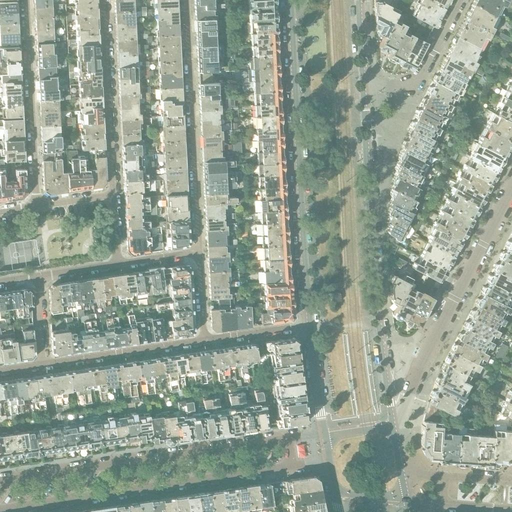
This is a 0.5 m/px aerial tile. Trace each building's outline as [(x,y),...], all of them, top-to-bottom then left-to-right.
[(33,0),(34,9),(45,9),(45,6),(62,6),(62,5),(51,5),(51,2),(54,2),(53,0),(33,0)] [(96,3),(95,0),(74,0),(75,9),(84,8),(84,6),(86,5),(86,4),(96,3)] [(113,0),(114,12),(134,11),(133,1),(132,0),(126,0),(113,0)] [(176,9),(175,0),(154,0),(155,10),(176,9)] [(193,0),(194,6),(202,5),(203,10),(213,10),(212,0),(193,0)] [(247,0),(248,10),(274,9),(274,4),(274,3),(273,0),(247,0)] [(392,22),(392,23),(398,12),(389,8),(393,0),(372,0),(374,23),(375,24),(374,25),(374,29),(377,30),(376,31),(377,34),(383,37),(392,22)] [(431,0),(429,5),(422,1),(413,18),(417,19),(417,20),(428,25),(433,27),(444,6),(432,0),(431,0)] [(474,0),(472,4),(496,17),(502,6),(503,7),(506,0),(474,0)] [(0,13),(16,13),(16,3),(0,3),(0,13)] [(75,9),(76,20),(97,19),(96,5),(96,3),(86,4),(86,5),(84,6),(84,8),(75,9)] [(455,37),(480,49),(485,39),(486,40),(492,28),(491,27),(496,18),(496,17),(472,4),(461,25),(455,37)] [(213,15),(213,10),(203,10),(202,5),(194,6),(195,21),(215,20),(215,15),(213,15)] [(35,19),(63,18),(63,17),(57,17),(57,15),(54,15),(54,11),(51,11),(51,9),(62,9),(62,6),(45,6),(45,9),(34,9),(35,19)] [(177,24),(176,9),(155,10),(156,20),(165,20),(165,22),(168,22),(168,25),(177,24)] [(249,23),(274,22),(275,20),(275,19),(275,14),(274,13),(274,9),(248,10),(249,23)] [(128,27),(134,27),(134,12),(134,11),(114,12),(115,23),(124,23),(124,26),(128,25),(128,27)] [(0,24),(17,24),(16,13),(0,13),(0,24)] [(35,19),(35,31),(46,31),(46,29),(52,28),(52,26),(55,24),(54,20),(57,20),(63,20),(63,18),(35,19)] [(97,34),(97,19),(76,20),(76,30),(83,30),(83,32),(86,32),(86,35),(97,34)] [(178,35),(177,24),(168,25),(168,22),(165,22),(165,20),(156,20),(157,36),(178,35)] [(204,37),(214,36),(213,24),(215,24),(215,20),(195,21),(195,31),(204,31),(204,37)] [(250,34),(276,33),(275,22),(274,22),(249,23),(250,34)] [(398,26),(392,23),(392,22),(383,37),(378,47),(379,48),(378,48),(380,50),(383,52),(385,52),(386,51),(390,53),(400,33),(401,33),(405,27),(399,24),(398,26)] [(116,38),(135,37),(135,29),(134,27),(128,27),(128,25),(124,26),(124,23),(115,23),(116,38)] [(0,34),(17,33),(17,24),(0,24),(0,34)] [(46,31),(35,31),(36,42),(58,41),(65,40),(64,35),(57,36),(57,37),(55,37),(55,32),(52,32),(52,28),(46,29),(46,31)] [(98,45),(97,34),(86,35),(86,32),(83,32),(83,30),(76,30),(77,46),(98,45)] [(214,41),(214,36),(204,37),(204,31),(195,31),(196,47),(217,45),(216,41),(214,41)] [(0,45),(18,45),(17,33),(0,34),(0,45)] [(276,45),(276,33),(250,34),(251,46),(276,45)] [(401,33),(400,33),(390,53),(387,58),(388,59),(387,60),(394,64),(394,62),(399,65),(413,37),(408,34),(407,36),(401,33)] [(510,38),(500,33),(498,38),(507,43),(510,38)] [(178,50),(178,35),(157,36),(157,46),(166,46),(167,48),(169,48),(169,50),(178,50)] [(129,52),(136,52),(135,39),(135,37),(116,38),(116,48),(126,48),(126,50),(129,50),(129,52)] [(413,37),(399,65),(401,67),(403,69),(406,69),(406,68),(410,70),(412,66),(413,67),(425,43),(421,41),(420,43),(413,40),(414,38),(413,37)] [(439,68),(439,71),(463,82),(465,78),(466,78),(470,71),(470,72),(475,63),(474,62),(478,56),(477,55),(480,50),(479,50),(480,49),(455,37),(448,50),(444,58),(439,68)] [(47,55),(53,54),(65,53),(65,49),(56,49),(56,47),(55,43),(36,44),(37,57),(47,57),(47,55)] [(99,55),(98,45),(77,46),(78,61),(85,61),(85,58),(88,58),(88,56),(99,55)] [(205,63),(215,63),(215,50),(217,50),(217,45),(196,47),(197,58),(205,58),(205,63)] [(227,56),(227,45),(219,45),(219,47),(222,47),(222,57),(227,56)] [(277,57),(276,45),(251,46),(251,59),(277,57)] [(179,62),(178,50),(169,50),(169,48),(167,48),(166,46),(157,46),(158,63),(179,62)] [(0,60),(19,60),(18,48),(0,48),(0,60)] [(116,48),(117,66),(136,65),(136,56),(136,52),(129,52),(129,50),(126,50),(126,48),(116,48)] [(499,60),(503,53),(496,49),(492,56),(499,60)] [(37,57),(37,68),(63,66),(66,66),(65,60),(61,61),(61,57),(56,57),(54,57),(53,54),(47,55),(47,57),(37,57)] [(99,71),(99,55),(88,56),(88,58),(85,58),(85,61),(78,61),(78,72),(99,71)] [(277,69),(277,57),(251,59),(252,70),(277,69)] [(197,58),(198,73),(210,72),(218,71),(218,67),(215,67),(215,63),(205,63),(205,58),(197,58)] [(0,74),(19,74),(19,60),(0,60),(0,74)] [(130,79),(137,79),(137,71),(148,70),(148,62),(141,62),(141,67),(136,67),(136,65),(117,66),(118,77),(127,77),(127,78),(130,78),(130,79)] [(180,76),(179,62),(158,63),(159,74),(168,73),(168,75),(171,75),(171,77),(180,76)] [(48,77),(55,77),(54,73),(57,73),(57,70),(59,69),(63,69),(63,66),(37,68),(38,80),(49,80),(48,77)] [(278,81),(277,69),(252,70),(253,82),(278,81)] [(100,86),(99,71),(78,72),(79,83),(87,83),(87,85),(90,85),(90,87),(100,86)] [(433,82),(458,95),(461,89),(464,90),(465,87),(467,88),(472,91),(474,89),(462,83),(462,82),(463,82),(439,71),(437,75),(435,76),(433,80),(433,82)] [(159,74),(159,90),(180,88),(180,77),(180,76),(171,77),(171,75),(168,75),(168,73),(159,74)] [(20,84),(19,74),(0,74),(0,82),(10,82),(10,84),(20,84)] [(38,80),(38,90),(59,89),(60,89),(67,89),(66,82),(62,82),(62,86),(60,86),(58,86),(57,81),(55,81),(55,77),(48,77),(49,80),(38,80)] [(118,77),(118,91),(149,90),(149,88),(137,88),(137,83),(137,79),(130,79),(130,78),(127,78),(127,77),(118,77)] [(279,93),(278,81),(253,82),(253,94),(279,93)] [(0,95),(20,94),(20,84),(10,84),(10,82),(0,82),(0,85),(3,85),(3,91),(0,91),(1,93),(0,93),(0,95)] [(458,95),(433,82),(431,86),(429,87),(427,92),(427,94),(450,106),(456,94),(458,95)] [(101,98),(100,86),(90,87),(90,85),(87,85),(87,83),(79,83),(80,99),(101,98)] [(207,99),(217,99),(217,88),(219,88),(219,83),(211,84),(198,84),(199,96),(206,96),(207,99)] [(181,103),(180,88),(159,90),(160,99),(168,98),(168,100),(171,100),(171,103),(181,103)] [(60,97),(59,89),(38,90),(39,100),(58,100),(70,100),(70,96),(63,96),(63,97),(61,98),(61,97),(60,97)] [(128,103),(137,102),(137,98),(139,98),(139,94),(145,93),(149,93),(149,90),(118,91),(119,108),(127,108),(127,105),(128,105),(128,103)] [(511,95),(507,92),(504,98),(501,96),(498,102),(501,104),(511,109),(511,95)] [(279,105),(279,93),(253,94),(254,106),(279,105)] [(21,104),(20,94),(0,95),(0,97),(1,98),(1,99),(4,99),(4,108),(11,107),(11,105),(21,104)] [(450,106),(427,94),(425,98),(423,99),(421,103),(421,106),(444,118),(450,106)] [(199,96),(199,111),(220,110),(220,105),(217,105),(217,99),(207,99),(206,96),(199,96)] [(101,108),(101,98),(80,99),(80,115),(89,115),(89,112),(91,111),(91,108),(101,108)] [(182,115),(181,103),(171,103),(171,100),(168,100),(168,98),(160,99),(161,116),(182,115)] [(39,100),(39,116),(47,116),(47,113),(50,113),(50,110),(58,109),(58,100),(39,100)] [(119,108),(120,119),(140,118),(140,114),(138,115),(137,105),(137,102),(128,103),(128,105),(127,105),(127,108),(119,108)] [(22,117),(21,104),(11,105),(11,107),(4,108),(1,108),(2,118),(22,117)] [(511,109),(501,104),(498,109),(496,108),(493,114),(511,123),(511,109)] [(280,116),(279,105),(254,106),(254,117),(280,116)] [(438,129),(444,118),(421,106),(419,110),(417,110),(415,115),(415,117),(416,118),(438,129)] [(102,124),(101,108),(91,108),(91,111),(89,112),(89,115),(80,115),(81,125),(102,124)] [(59,126),(58,109),(50,110),(50,113),(47,113),(47,116),(39,116),(40,127),(59,126)] [(199,111),(200,121),(207,121),(207,125),(219,124),(218,114),(220,114),(220,110),(199,111)] [(511,123),(493,114),(491,113),(485,126),(482,124),(483,122),(477,119),(475,124),(483,128),(483,129),(511,144),(511,143),(511,141),(511,123)] [(182,129),(182,115),(161,116),(161,125),(170,125),(170,126),(173,126),(173,130),(182,129)] [(281,128),(280,116),(254,117),(255,129),(281,128)] [(120,119),(120,134),(128,133),(128,131),(131,131),(131,127),(138,127),(138,123),(140,123),(140,118),(120,119)] [(433,141),(438,129),(416,118),(414,121),(412,122),(409,127),(410,129),(433,141)] [(12,130),(22,130),(22,120),(2,121),(3,127),(0,126),(0,128),(12,128),(12,130)] [(200,121),(201,136),(221,136),(221,131),(219,131),(219,124),(207,125),(207,121),(200,121)] [(103,139),(102,124),(81,125),(81,134),(77,134),(77,136),(91,135),(91,137),(93,137),(93,139),(103,139)] [(183,141),(182,129),(173,130),(173,126),(170,126),(170,125),(161,125),(162,142),(183,141)] [(60,136),(59,126),(40,127),(41,142),(49,142),(48,140),(51,140),(51,137),(60,136)] [(120,134),(121,144),(152,142),(151,138),(145,139),(139,140),(138,130),(138,127),(131,127),(131,131),(128,131),(128,133),(120,134)] [(0,141),(23,140),(22,130),(12,130),(12,128),(0,128),(0,129),(5,129),(6,139),(1,139),(1,140),(0,140),(0,141)] [(281,140),(281,128),(255,129),(256,141),(281,140)] [(408,137),(406,141),(429,153),(435,142),(433,141),(410,129),(410,130),(407,135),(408,137)] [(511,144),(483,129),(477,141),(468,136),(467,139),(475,143),(475,144),(503,158),(507,151),(509,150),(511,145),(511,144)] [(103,150),(103,139),(93,139),(93,137),(91,137),(91,135),(77,136),(76,137),(81,137),(82,150),(83,151),(94,150),(103,150)] [(60,152),(60,136),(51,137),(51,140),(48,140),(49,142),(41,142),(41,153),(58,152),(60,152)] [(209,150),(220,150),(220,140),(222,140),(221,136),(201,136),(201,147),(209,147),(209,150)] [(23,150),(23,140),(0,141),(0,144),(3,144),(4,148),(13,148),(13,151),(23,150)] [(282,152),(281,140),(256,141),(256,153),(282,152)] [(184,156),(183,141),(162,142),(163,152),(171,152),(171,154),(174,154),(174,157),(184,156)] [(429,153),(406,141),(404,141),(402,146),(402,148),(401,151),(424,163),(429,153)] [(132,154),(140,153),(139,149),(142,148),(141,144),(152,144),(152,142),(121,144),(122,159),(129,159),(129,157),(132,156),(132,154)] [(504,160),(503,158),(475,144),(472,150),(471,149),(468,156),(465,154),(464,157),(467,158),(466,160),(470,161),(495,173),(499,166),(501,165),(504,160)] [(202,162),(234,161),(234,160),(232,160),(232,156),(226,157),(226,161),(223,161),(222,157),(220,157),(220,150),(209,150),(209,147),(201,147),(202,162)] [(24,161),(23,150),(13,151),(13,148),(4,148),(4,150),(0,149),(0,156),(4,156),(4,160),(3,160),(3,162),(24,161)] [(83,171),(83,151),(82,150),(77,150),(75,151),(80,190),(91,189),(89,170),(83,171)] [(105,183),(103,150),(94,150),(96,170),(89,170),(91,189),(101,187),(105,183)] [(68,192),(80,190),(75,151),(72,151),(66,151),(66,159),(70,159),(71,173),(66,173),(68,192)] [(424,164),(424,163),(401,151),(398,157),(398,160),(396,164),(397,164),(419,175),(425,164),(424,164)] [(58,194),(68,192),(66,173),(61,173),(60,159),(64,158),(63,152),(60,152),(58,152),(59,159),(54,160),(54,171),(55,171),(58,194)] [(184,167),(184,156),(174,157),(174,154),(171,154),(171,152),(163,152),(163,168),(184,167)] [(282,164),(282,152),(256,153),(257,165),(282,164)] [(122,169),(143,168),(143,165),(142,158),(140,158),(140,153),(132,154),(132,156),(129,157),(129,159),(122,159),(122,169)] [(0,202),(9,201),(8,182),(4,182),(3,167),(3,162),(3,160),(0,160),(0,202)] [(42,172),(50,171),(50,161),(42,161),(42,172)] [(234,166),(234,161),(202,162),(203,172),(224,171),(224,167),(234,166)] [(496,176),(495,173),(470,161),(467,166),(464,165),(461,170),(465,172),(489,185),(491,180),(494,179),(496,176)] [(283,176),(282,164),(257,165),(258,177),(283,176)] [(394,177),(417,187),(422,176),(420,175),(419,175),(397,164),(394,170),(395,172),(393,176),(394,177)] [(8,182),(9,201),(22,199),(26,194),(24,169),(24,165),(14,165),(15,170),(15,182),(8,182)] [(185,182),(184,167),(163,168),(164,179),(173,179),(173,180),(175,180),(175,183),(185,182)] [(148,181),(154,180),(154,176),(154,174),(148,174),(143,174),(143,168),(122,169),(123,181),(148,179),(148,181)] [(48,195),(58,194),(55,171),(54,171),(50,171),(42,172),(43,192),(48,195)] [(224,177),(224,171),(203,172),(203,182),(235,181),(234,176),(224,177)] [(489,185),(465,172),(462,178),(458,177),(456,182),(459,183),(483,196),(485,192),(488,191),(490,187),(489,185)] [(284,188),(283,176),(258,177),(258,189),(284,188)] [(419,188),(417,187),(394,177),(391,182),(392,184),(390,189),(392,190),(414,200),(419,188)] [(155,191),(154,188),(154,181),(154,180),(148,181),(148,179),(123,181),(123,192),(141,191),(141,187),(148,187),(148,192),(155,191)] [(186,194),(185,182),(175,183),(175,180),(173,180),(173,179),(164,179),(164,180),(163,180),(164,195),(186,194)] [(204,193),(225,192),(225,188),(235,188),(235,182),(235,181),(203,182),(204,193)] [(484,199),(483,196),(459,183),(456,190),(453,188),(450,193),(452,195),(477,208),(479,203),(482,202),(484,199)] [(284,199),(284,188),(258,189),(259,201),(284,199)] [(390,202),(411,213),(414,208),(412,207),(415,201),(414,200),(392,190),(389,195),(390,197),(388,202),(390,202)] [(155,202),(155,200),(155,196),(141,197),(141,192),(141,191),(123,192),(124,204),(155,202)] [(204,204),(236,203),(236,198),(225,198),(225,192),(204,193),(204,204)] [(186,209),(186,194),(164,195),(155,196),(155,200),(165,200),(165,206),(174,205),(174,207),(177,207),(177,209),(186,209)] [(478,210),(477,208),(452,195),(449,200),(446,199),(444,204),(447,206),(446,207),(471,219),(473,215),(476,214),(478,210)] [(260,212),(285,211),(284,203),(284,199),(259,201),(260,212)] [(156,216),(156,209),(155,202),(124,204),(125,217),(142,216),(142,211),(149,211),(149,216),(156,216)] [(389,216),(406,224),(412,213),(411,213),(390,202),(388,206),(390,208),(387,213),(388,215),(389,216)] [(204,204),(205,214),(213,214),(213,219),(223,219),(223,209),(225,208),(225,204),(236,204),(236,203),(204,204)] [(187,221),(186,209),(177,209),(177,207),(174,207),(174,205),(165,206),(166,222),(187,221)] [(471,219),(446,207),(443,212),(441,210),(438,216),(440,217),(440,218),(465,230),(467,226),(470,225),(472,222),(471,219)] [(286,223),(285,211),(260,212),(260,225),(286,223)] [(206,230),(226,229),(226,226),(224,226),(223,220),(223,219),(213,219),(213,214),(205,214),(206,230)] [(125,217),(125,228),(150,227),(150,221),(143,221),(142,216),(125,217)] [(406,224),(389,216),(386,221),(390,223),(386,231),(387,234),(395,238),(396,241),(399,242),(402,241),(409,226),(406,224)] [(466,233),(465,230),(440,218),(437,223),(434,222),(432,227),(433,228),(433,229),(459,242),(462,238),(464,237),(466,233)] [(188,234),(187,221),(166,222),(157,222),(156,223),(156,227),(156,228),(160,227),(160,230),(168,230),(169,236),(171,236),(188,234)] [(286,235),(286,223),(260,225),(261,236),(286,235)] [(125,228),(126,237),(150,236),(151,235),(151,231),(147,231),(147,228),(150,228),(150,227),(125,228)] [(206,230),(206,241),(214,240),(214,246),(225,245),(224,235),(226,235),(226,229),(206,230)] [(460,245),(459,242),(433,229),(426,243),(452,256),(455,249),(458,249),(460,245)] [(131,255),(161,251),(161,243),(161,234),(157,234),(155,236),(150,237),(150,236),(126,237),(126,252),(131,255)] [(188,243),(188,234),(171,236),(171,242),(161,243),(161,251),(185,247),(188,243)] [(261,236),(262,248),(287,247),(286,235),(261,236)] [(207,258),(228,257),(227,252),(225,252),(225,246),(225,245),(214,246),(214,240),(206,241),(207,258)] [(453,259),(452,256),(426,243),(418,257),(420,258),(444,271),(448,264),(451,263),(453,259)] [(288,259),(287,247),(262,248),(262,260),(288,259)] [(511,251),(506,248),(504,252),(501,253),(499,257),(500,260),(511,266),(511,251)] [(207,258),(208,272),(228,271),(228,267),(226,267),(226,262),(228,261),(233,261),(233,257),(228,257),(207,258)] [(402,264),(395,260),(394,261),(392,260),(393,259),(388,257),(388,262),(389,266),(390,268),(393,268),(394,266),(399,269),(402,264)] [(444,271),(420,258),(417,264),(414,262),(411,268),(438,282),(441,278),(443,277),(445,274),(444,271)] [(289,271),(288,259),(262,260),(263,272),(289,271)] [(511,266),(500,260),(498,264),(495,264),(493,269),(494,271),(511,280),(511,266)] [(180,284),(190,283),(190,269),(185,265),(159,269),(159,275),(164,274),(164,272),(170,271),(171,279),(170,279),(179,278),(180,284)] [(159,269),(147,271),(149,282),(144,283),(146,295),(154,293),(154,291),(162,290),(161,286),(164,286),(163,281),(160,281),(159,275),(159,269)] [(391,303),(397,306),(411,278),(403,274),(401,279),(393,275),(394,273),(388,270),(389,282),(391,283),(389,287),(390,297),(392,298),(390,300),(391,303)] [(140,296),(146,295),(144,283),(149,282),(147,271),(132,273),(134,292),(135,294),(139,293),(140,296)] [(215,289),(227,288),(227,282),(227,281),(226,276),(229,276),(228,271),(208,272),(208,283),(215,283),(215,289)] [(290,283),(289,271),(263,272),(264,284),(290,283)] [(511,280),(494,271),(492,275),(489,276),(487,280),(488,283),(511,294),(511,280)] [(129,293),(134,292),(132,273),(121,275),(125,304),(131,303),(129,293)] [(125,304),(121,275),(110,277),(113,295),(117,294),(119,304),(125,304)] [(113,295),(110,277),(99,278),(104,307),(105,313),(110,312),(111,312),(115,311),(114,307),(110,307),(108,296),(113,295)] [(98,308),(104,307),(99,278),(88,280),(91,298),(96,298),(98,308)] [(191,295),(190,283),(180,284),(179,278),(170,279),(169,279),(169,280),(171,297),(191,295)] [(404,321),(419,293),(414,290),(413,292),(406,289),(411,279),(411,278),(397,306),(392,315),(393,318),(396,320),(399,318),(404,321)] [(86,299),(91,298),(88,280),(78,281),(82,310),(87,309),(86,299)] [(83,316),(78,281),(67,283),(71,307),(75,306),(77,317),(80,317),(82,317),(83,316)] [(71,307),(67,283),(56,285),(59,310),(60,310),(60,313),(67,312),(66,308),(71,307)] [(209,299),(217,299),(229,298),(230,298),(229,294),(227,294),(227,288),(215,289),(215,283),(208,283),(209,299)] [(291,295),(290,283),(264,284),(264,297),(291,295)] [(509,308),(511,301),(511,294),(488,283),(485,287),(483,287),(481,292),(482,294),(509,308)] [(49,312),(59,310),(56,285),(52,285),(48,290),(49,312)] [(23,325),(28,324),(27,318),(32,318),(31,313),(31,306),(30,293),(26,289),(18,291),(21,316),(22,318),(23,325)] [(21,316),(18,291),(9,292),(12,308),(15,308),(16,316),(17,316),(17,317),(21,316)] [(12,311),(12,308),(9,292),(0,293),(4,318),(5,324),(5,328),(9,327),(8,322),(8,317),(7,311),(12,311)] [(340,301),(339,293),(331,294),(331,302),(340,301)] [(419,293),(404,321),(405,325),(410,327),(413,326),(417,328),(432,299),(427,296),(424,301),(417,297),(420,293),(419,293)] [(509,308),(482,294),(480,298),(477,299),(475,303),(476,306),(501,319),(501,318),(504,313),(506,314),(509,308)] [(191,306),(191,295),(171,297),(172,302),(155,304),(156,310),(160,310),(170,309),(191,306)] [(265,309),(292,307),(291,300),(291,295),(264,297),(265,306),(261,305),(260,304),(253,304),(253,310),(265,309)] [(192,323),(191,306),(170,309),(171,320),(181,319),(182,325),(192,323)] [(219,331),(218,310),(212,310),(212,306),(209,306),(210,328),(215,332),(219,331)] [(233,309),(235,329),(251,327),(250,310),(250,306),(244,307),(244,309),(239,309),(239,307),(234,307),(234,309),(233,309)] [(470,317),(495,330),(498,324),(501,326),(504,319),(501,318),(501,319),(476,306),(474,310),(471,311),(469,315),(470,317)] [(293,317),(292,307),(265,309),(265,313),(261,313),(260,314),(261,325),(289,321),(293,317)] [(219,331),(235,329),(233,309),(229,309),(229,311),(223,312),(223,309),(218,310),(219,331)] [(104,349),(115,347),(110,318),(111,318),(110,312),(105,313),(104,313),(105,319),(104,319),(106,331),(101,331),(104,349)] [(93,350),(104,349),(101,331),(100,324),(95,325),(94,320),(93,314),(88,315),(93,350)] [(93,350),(88,315),(87,315),(83,316),(82,317),(80,317),(81,323),(83,323),(84,331),(79,332),(82,352),(93,350)] [(126,345),(137,344),(134,320),(133,320),(133,315),(127,316),(128,325),(123,325),(124,328),(123,328),(126,345)] [(126,345),(123,328),(118,329),(117,317),(111,318),(110,318),(115,347),(126,345)] [(153,341),(165,340),(162,322),(162,321),(161,322),(161,318),(150,320),(150,317),(143,318),(145,330),(151,329),(153,341)] [(498,331),(495,330),(470,317),(468,321),(465,322),(463,326),(464,329),(491,344),(492,342),(490,341),(492,335),(495,337),(498,331)] [(71,353),(82,352),(79,332),(79,331),(74,332),(73,324),(72,318),(66,318),(66,323),(67,330),(71,353)] [(137,344),(153,341),(151,329),(145,330),(143,318),(134,320),(137,344)] [(193,332),(192,323),(182,325),(181,319),(171,320),(170,320),(170,321),(162,322),(165,340),(189,336),(193,332)] [(22,340),(15,342),(18,361),(30,360),(34,355),(32,324),(28,324),(23,325),(20,325),(22,340)] [(491,344),(464,329),(462,333),(459,334),(457,338),(458,341),(486,354),(486,353),(484,352),(487,346),(489,347),(491,344)] [(71,353),(67,330),(50,332),(51,352),(56,356),(62,355),(71,353)] [(18,361),(15,342),(15,341),(10,341),(10,338),(3,339),(3,338),(0,337),(0,350),(2,364),(18,361)] [(268,354),(297,350),(296,342),(291,339),(265,343),(266,351),(268,350),(268,354)] [(483,359),(486,354),(458,341),(456,344),(454,343),(450,352),(478,366),(479,365),(477,364),(481,358),(483,359)] [(257,362),(256,356),(254,344),(242,346),(246,377),(252,377),(251,363),(257,362)] [(247,386),(246,377),(242,346),(231,348),(233,366),(239,365),(241,378),(242,378),(243,386),(247,386)] [(504,346),(497,360),(500,361),(507,347),(504,346)] [(233,366),(231,348),(219,350),(224,381),(229,380),(227,367),(233,366)] [(224,381),(219,350),(207,351),(210,369),(216,368),(218,381),(224,381)] [(282,364),(298,361),(298,359),(297,350),(268,354),(265,354),(267,366),(270,366),(271,372),(282,370),(282,364)] [(204,370),(210,369),(207,351),(195,353),(200,384),(206,383),(204,370)] [(478,366),(450,352),(444,363),(469,376),(472,369),(476,371),(478,366)] [(200,384),(195,353),(184,355),(186,373),(193,372),(195,385),(200,384)] [(178,396),(183,395),(184,395),(183,389),(184,389),(182,374),(186,373),(184,355),(171,357),(177,390),(178,396)] [(177,390),(171,357),(160,358),(163,377),(168,376),(170,391),(177,390)] [(160,358),(147,360),(153,394),(160,393),(158,378),(163,377),(160,358)] [(153,394),(147,360),(136,362),(139,380),(144,380),(146,395),(153,394)] [(301,380),(298,361),(282,364),(282,370),(271,372),(273,385),(301,380)] [(496,370),(500,364),(501,363),(497,361),(493,368),(496,370)] [(124,364),(130,403),(133,402),(133,399),(134,399),(133,396),(137,396),(135,381),(139,380),(136,362),(124,364)] [(466,381),(469,376),(444,363),(440,370),(441,373),(442,373),(440,377),(465,391),(468,392),(471,393),(470,394),(477,397),(478,395),(472,392),(475,388),(471,386),(465,383),(466,381)] [(126,403),(130,403),(124,364),(113,365),(116,385),(116,383),(120,383),(123,398),(125,398),(126,403)] [(113,365),(101,367),(107,407),(114,406),(111,385),(116,385),(113,365)] [(107,407),(101,367),(90,369),(93,388),(98,387),(100,402),(102,401),(103,408),(107,407)] [(90,369),(79,370),(84,409),(84,410),(90,409),(89,404),(90,403),(88,388),(93,388),(90,369)] [(84,409),(79,370),(68,372),(71,391),(75,390),(77,405),(78,405),(79,410),(84,409)] [(71,391),(68,372),(56,374),(62,407),(67,406),(65,392),(71,391)] [(57,421),(61,420),(60,415),(60,413),(62,413),(62,407),(56,374),(45,375),(48,395),(53,394),(56,414),(57,421)] [(34,377),(39,416),(44,416),(43,410),(45,410),(43,395),(48,395),(45,375),(34,377)] [(35,417),(39,416),(34,377),(23,379),(25,398),(30,397),(32,412),(34,411),(35,417)] [(462,397),(465,391),(440,377),(437,378),(435,383),(436,385),(437,386),(435,390),(463,405),(466,399),(465,398),(462,397)] [(23,379),(11,381),(17,420),(22,419),(21,413),(23,413),(20,399),(25,398),(23,379)] [(303,399),(301,380),(273,385),(275,397),(287,395),(287,402),(303,399)] [(17,420),(11,381),(0,382),(3,401),(8,400),(11,421),(17,420)] [(267,427),(266,421),(264,408),(262,393),(262,390),(254,391),(256,405),(250,406),(253,431),(260,430),(262,428),(267,427)] [(457,418),(463,405),(435,390),(432,391),(430,396),(431,398),(428,403),(442,410),(457,418)] [(248,432),(253,431),(250,406),(249,401),(244,401),(242,392),(235,393),(237,406),(237,409),(240,431),(246,430),(248,432)] [(236,432),(240,431),(237,409),(237,406),(235,393),(228,394),(230,409),(224,409),(228,435),(234,434),(236,432)] [(305,412),(303,399),(287,402),(287,395),(275,397),(277,415),(305,412)] [(215,435),(212,413),(211,410),(209,396),(202,397),(204,412),(198,413),(203,439),(209,438),(210,436),(215,435)] [(222,436),(228,435),(224,409),(219,410),(217,396),(210,397),(210,396),(209,396),(211,410),(212,413),(215,435),(220,434),(222,436)] [(172,440),(176,439),(172,417),(173,417),(170,397),(167,397),(170,411),(159,413),(160,414),(164,440),(164,442),(167,444),(170,444),(172,442),(172,441),(172,440)] [(196,440),(203,439),(198,413),(193,414),(191,400),(184,401),(186,414),(190,413),(191,416),(186,417),(189,439),(194,438),(196,440)] [(511,404),(504,400),(501,407),(503,408),(500,413),(511,419),(511,404)] [(189,439),(186,417),(186,414),(184,401),(176,402),(178,416),(173,417),(172,417),(176,439),(176,442),(176,443),(183,442),(185,439),(189,439)] [(438,459),(440,433),(440,428),(432,428),(432,422),(426,422),(427,415),(441,416),(442,410),(428,403),(427,406),(425,414),(423,422),(422,426),(421,426),(421,434),(420,444),(420,445),(421,446),(422,447),(421,448),(424,454),(428,454),(428,458),(438,459)] [(305,412),(277,415),(278,419),(275,420),(276,428),(303,424),(306,420),(305,412)] [(130,416),(123,417),(126,441),(126,442),(129,443),(132,442),(135,440),(139,439),(136,415),(135,413),(130,414),(130,416)] [(151,439),(148,418),(147,413),(136,415),(139,439),(139,442),(142,443),(145,443),(147,441),(147,440),(151,439)] [(160,440),(164,440),(160,414),(155,415),(156,417),(148,418),(151,439),(151,442),(154,444),(157,443),(160,441),(160,440)] [(126,441),(123,417),(123,415),(118,416),(118,418),(112,419),(111,419),(114,443),(114,444),(117,445),(120,444),(122,442),(122,441),(126,441)] [(110,443),(114,443),(111,419),(112,419),(111,416),(105,417),(106,420),(99,421),(102,445),(105,447),(108,446),(110,444),(110,443)] [(102,445),(99,421),(98,418),(93,419),(93,417),(86,419),(86,420),(90,447),(93,448),(96,448),(98,446),(102,445)] [(86,447),(90,447),(86,420),(81,421),(82,423),(74,424),(77,448),(77,449),(80,450),(83,450),(86,448),(86,447)] [(73,449),(77,448),(74,424),(74,422),(69,423),(69,425),(62,426),(65,450),(65,451),(68,452),(71,452),(74,450),(73,449)] [(454,465),(456,465),(458,428),(458,423),(455,423),(455,434),(440,433),(438,459),(437,462),(440,464),(444,464),(446,463),(448,463),(450,465),(452,463),(454,463),(454,465)] [(26,458),(29,457),(25,432),(17,433),(17,429),(15,429),(14,424),(11,424),(13,434),(17,458),(21,457),(21,458),(24,459),(26,458)] [(61,451),(65,450),(62,426),(62,424),(57,425),(57,427),(50,428),(53,452),(53,453),(56,454),(59,454),(61,452),(61,451)] [(484,467),(490,468),(493,428),(491,425),(489,425),(488,432),(490,432),(489,436),(475,435),(473,464),(475,467),(479,467),(482,465),(484,465),(484,467)] [(53,452),(50,428),(49,426),(45,427),(45,429),(38,430),(41,454),(41,455),(44,456),(47,455),(49,453),(53,452)] [(37,455),(41,454),(38,430),(37,428),(32,428),(32,431),(25,432),(29,457),(31,458),(34,457),(37,455)] [(473,464),(475,435),(474,435),(475,429),(458,428),(456,465),(464,466),(464,464),(473,464)] [(505,462),(511,449),(511,430),(511,431),(493,429),(493,428),(490,468),(497,468),(499,466),(500,462),(505,462)] [(17,458),(13,434),(6,435),(5,433),(0,433),(0,435),(1,435),(4,459),(8,459),(11,461),(14,460),(17,458)] [(292,494),(318,490),(317,481),(312,477),(279,482),(271,484),(273,497),(291,494),(292,494)] [(256,486),(260,511),(273,510),(271,498),(268,484),(256,486)] [(258,511),(260,511),(256,486),(244,487),(247,511),(258,511)] [(235,511),(247,511),(244,487),(232,489),(235,511)] [(222,511),(235,511),(232,489),(220,491),(222,511)] [(321,501),(318,490),(292,494),(293,501),(289,501),(290,511),(292,511),(293,511),(306,510),(305,504),(321,501)] [(222,511),(220,491),(208,493),(211,511),(222,511)] [(211,511),(208,493),(196,495),(198,511),(211,511)] [(186,511),(198,511),(196,495),(184,496),(186,511)] [(186,511),(184,496),(173,498),(174,511),(186,511)] [(174,511),(173,498),(160,500),(162,511),(174,511)] [(150,511),(162,511),(160,500),(149,502),(150,511)] [(323,511),(321,501),(305,504),(306,510),(293,511),(292,511),(323,511)] [(138,511),(150,511),(149,502),(137,503),(138,511)] [(138,511),(137,503),(125,505),(126,511),(138,511)]
